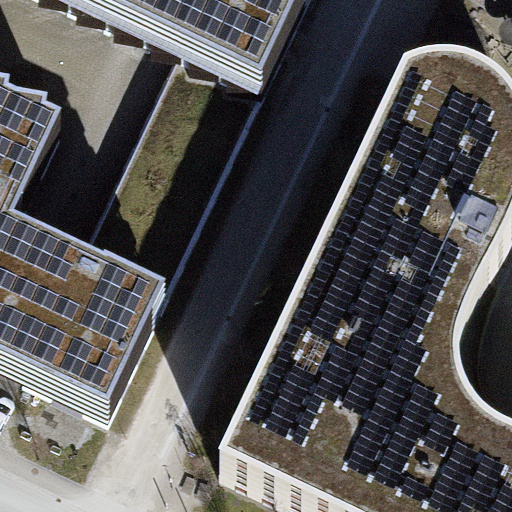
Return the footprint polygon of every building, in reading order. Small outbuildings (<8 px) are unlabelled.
[(27,0),(140,52),(162,63),(175,69),(262,109),(313,0),(27,0)] [(175,69),(79,273),(165,314),(262,109),(175,69)] [(218,483),(279,511),(511,511),(511,456),(495,449),(472,429),(460,411),(455,378),(460,350),(503,266),(511,242),(511,122),(497,108),(486,97),(466,88),(451,86),(437,84),(416,89),(402,93),(218,483)] [(0,256),(7,260),(14,243),(17,236),(62,142),(0,112),(0,256)] [(42,256),(14,243),(7,260),(0,256),(0,380),(13,386),(111,431),(165,314),(79,273),(68,268),(42,256)]
